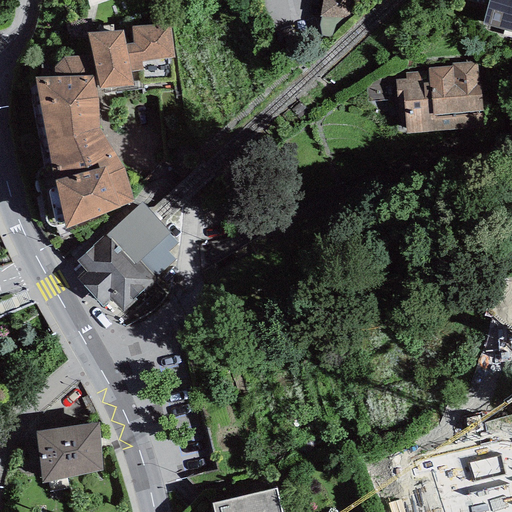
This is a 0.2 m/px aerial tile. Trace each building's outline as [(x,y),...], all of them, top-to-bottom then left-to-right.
[(356,0),(322,0),(321,16),(354,20),(356,0)] [(511,0),(488,0),(482,24),(486,25),(484,31),(511,38),(511,0)] [(123,29),(87,33),(92,56),(97,78),(100,90),(133,86),(131,72),(143,70),(142,63),(174,57),(169,23),(130,26),(133,44),(125,45),(123,29)] [(54,69),(54,78),(92,77),(97,78),(92,56),(82,56),(64,58),(54,69)] [(427,71),(405,73),(406,79),(395,80),(396,98),(403,98),(406,134),(484,128),(479,60),(452,62),(452,65),(427,67),(427,71)] [(54,78),(35,78),(46,142),(56,181),(57,188),(53,189),(50,190),(49,194),(56,227),(63,225),(65,228),(132,201),(123,169),(98,128),(98,99),(92,77),(54,78)] [(142,203),(107,233),(121,248),(135,265),(139,261),(156,279),(176,261),(169,253),(180,244),(171,234),(156,218),(142,203)] [(121,248),(107,233),(75,262),(85,273),(77,280),(102,308),(107,303),(111,300),(122,312),(157,281),(156,279),(139,261),(135,265),(121,248)] [(99,423),(35,432),(42,484),(102,469),(99,423)] [(501,442),(427,458),(443,511),(511,511),(511,443),(509,442),(501,442)] [(281,511),(275,489),(212,504),(213,511),(281,511)]
